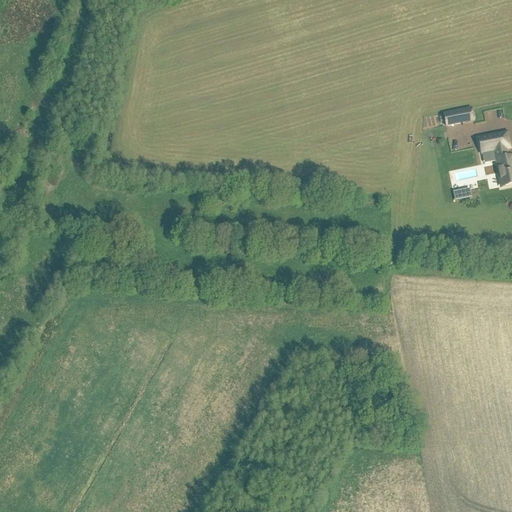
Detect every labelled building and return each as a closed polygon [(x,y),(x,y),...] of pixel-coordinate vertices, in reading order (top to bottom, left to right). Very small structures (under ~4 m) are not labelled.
[(465,113),(434,119),(437,133),(468,127),(465,113)] [(502,139),(473,145),(476,160),(489,157),(491,167),(497,193),(511,189),(511,182),(508,163),(505,164),(503,154),(505,154),(502,139)] [(450,169),(451,174),(469,171),(468,165),(450,169)] [(450,192),(474,185),(469,170),(446,177),(450,192)] [(435,191),(447,190),(446,172),(434,173),(435,191)] [(469,191),(453,194),(455,202),(471,199),(469,191)]
